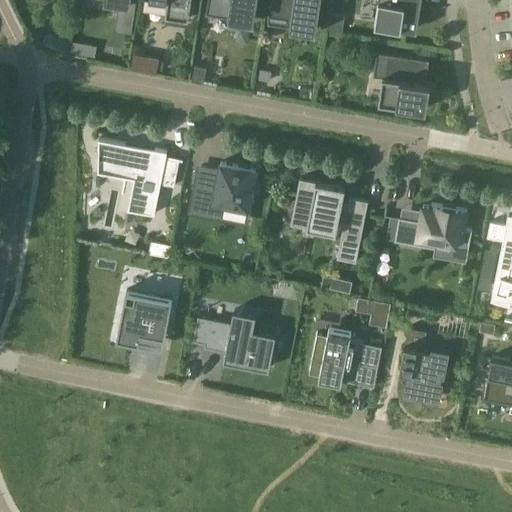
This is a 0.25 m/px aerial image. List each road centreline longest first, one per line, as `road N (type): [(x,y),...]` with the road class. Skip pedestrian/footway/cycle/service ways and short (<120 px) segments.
road 1 (residential): [(0,357),(511,459)]
road 2 (residential): [(511,151),(29,65)]
